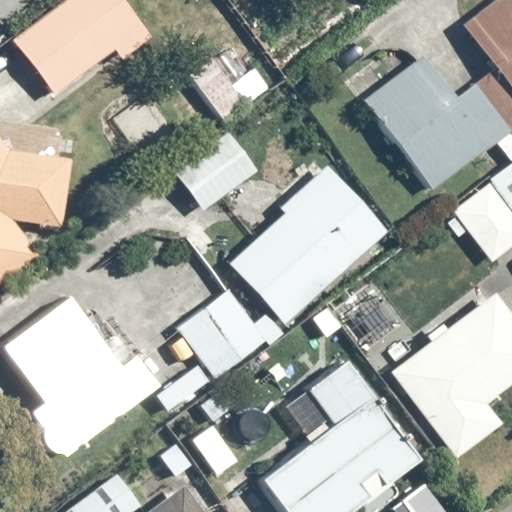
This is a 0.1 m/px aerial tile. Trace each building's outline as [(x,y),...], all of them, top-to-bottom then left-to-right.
[(143,35),(116,0),(60,0),(6,41),(48,97),(108,51),(113,58),(143,35)] [(360,102),(426,188),(511,121),(511,0),(490,0),(455,26),(490,71),(449,102),(416,59),(360,102)] [(251,68),(229,36),(180,70),(218,123),(266,89),(251,68)] [(160,100),(115,128),(138,164),(183,136),(160,100)] [(251,171),(223,135),(170,175),(197,211),(251,171)] [(0,281),(33,258),(6,222),(54,229),(64,162),(2,152),(0,149),(0,281)] [(511,158),(446,208),(486,262),(511,242),(511,158)] [(224,267),(279,327),(381,233),(321,168),(274,211),(279,216),(224,267)] [(261,341),(223,290),(172,328),(195,359),(210,379),(261,341)] [(511,324),(488,293),(382,374),(448,461),(495,425),(480,405),(511,380),(511,324)] [(55,459),(152,387),(130,357),(115,368),(63,299),(0,345),(0,358),(35,406),(22,415),(55,459)] [(165,412),(210,379),(195,359),(150,392),(165,412)] [(326,427),(254,482),(276,511),(346,511),(413,462),(339,364),(300,393),(326,427)] [(127,511),(137,505),(111,472),(59,511),(127,511)] [(195,511),(177,486),(141,511),(195,511)]
